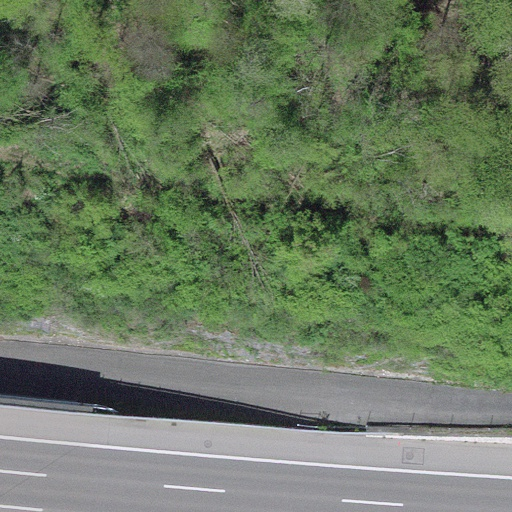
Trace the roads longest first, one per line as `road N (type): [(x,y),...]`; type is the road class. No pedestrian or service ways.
road 1 (track): [(0,154),(86,178),(364,219)]
road 2 (motorway): [(304,511),(0,485)]
